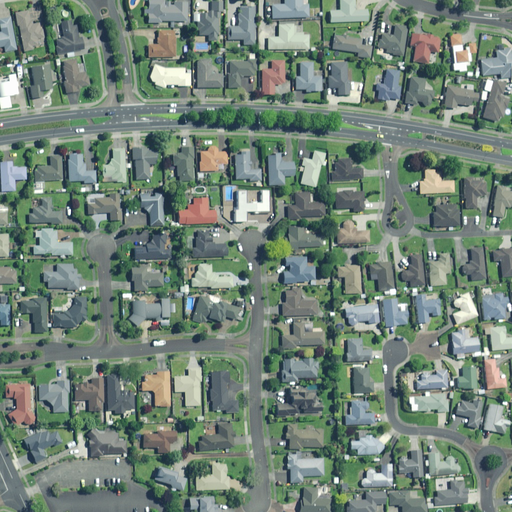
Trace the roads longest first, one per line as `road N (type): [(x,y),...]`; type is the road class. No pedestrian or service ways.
road 1 (secondary): [(124,112),(223,107),(394,124)]
road 2 (secondary): [(391,137),(252,123),(125,125)]
road 3 (residential): [(396,347),(392,420),(445,432),(481,453)]
road 4 (residential): [(253,502),(261,474),(256,344)]
road 5 (residential): [(256,344),(108,352)]
road 6 (secondary): [(125,125),(0,139)]
road 7 (secondary): [(0,126),(124,112)]
road 8 (secondary): [(511,159),(391,137)]
road 9 (residential): [(124,112),(114,105),(91,0)]
road 10 (secondary): [(394,124),(511,146)]
